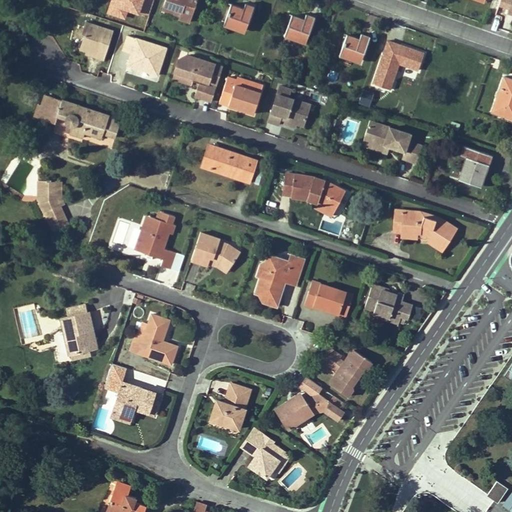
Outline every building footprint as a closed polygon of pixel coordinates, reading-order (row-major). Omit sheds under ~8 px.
[(166,0),(165,5),(182,11),(180,15),(179,19),(190,22),(198,0),(166,0)] [(231,4),(225,22),(242,28),(245,21),(249,22),(254,6),(247,4),(246,4),(244,8),(231,4)] [(180,15),(182,11),(165,5),(163,9),(180,15)] [(293,15),(286,34),(303,39),(306,32),(310,33),(316,17),(307,14),(305,19),(293,15)] [(245,21),(242,28),(225,22),(224,25),(245,33),(249,22),(245,21)] [(114,31),(86,22),(82,33),(85,34),(80,49),(87,51),(96,54),(96,57),(104,60),(114,31)] [(146,33),(158,37),(159,32),(147,28),(146,33)] [(306,32),(303,39),(286,34),(286,36),(306,43),(310,33),(306,32)] [(166,47),(128,34),(123,49),(131,52),(134,53),(133,57),(130,56),(127,64),(157,74),(166,47)] [(348,34),(341,53),(358,59),(361,51),(365,52),(370,37),(363,34),(362,34),(360,39),(348,34)] [(361,51),(358,59),(341,53),(340,56),(361,63),(365,52),(361,51)] [(212,101),(223,66),(190,55),(182,59),(178,71),(194,77),(193,80),(199,82),(195,95),(212,101)] [(194,77),(178,71),(176,79),(192,84),(193,80),(194,77)] [(244,109),(255,112),(264,84),(257,82),(254,89),(237,83),(238,79),(226,75),(218,100),(241,107),(241,105),(245,106),(244,109)] [(257,82),(239,76),(238,79),(237,83),(254,89),(257,82)] [(511,78),(505,76),(493,111),(511,117),(511,78)] [(281,118),(282,115),(288,116),(287,119),(297,123),(304,125),(310,108),(301,105),(302,100),(289,96),(292,88),(281,85),(268,123),(279,126),(281,118)] [(46,94),(43,106),(46,107),(42,118),(55,123),(53,132),(69,137),(71,133),(84,138),(86,132),(103,138),(104,134),(116,137),(120,124),(114,121),(116,117),(46,94)] [(35,116),(42,118),(46,107),(43,106),(39,104),(35,116)] [(374,121),(365,147),(390,155),(392,147),(407,152),(405,158),(419,162),(425,144),(411,139),(413,134),(374,121)] [(214,167),(217,168),(216,170),(219,171),(250,182),(252,174),(257,160),(210,145),(203,166),(213,169),(214,167)] [(487,163),(481,161),(467,157),(463,167),(459,179),(480,186),(484,173),(487,163)] [(266,163),(257,160),(252,174),(261,177),(266,163)] [(490,164),(487,163),(484,173),(480,186),(482,187),(490,164)] [(283,194),(292,195),(292,197),(309,200),(309,199),(310,196),(319,199),(318,202),(335,212),(346,191),(327,181),(318,178),(286,173),(283,194)] [(7,185),(0,181),(0,189),(4,190),(22,200),(7,185)] [(39,202),(45,216),(48,215),(41,200),(41,194),(49,194),(49,189),(53,188),(54,187),(58,187),(58,198),(61,205),(65,203),(62,196),(62,181),(39,181),(39,202)] [(41,200),(48,215),(56,233),(70,226),(61,205),(58,198),(58,187),(54,187),(53,188),(49,189),(49,194),(41,194),(41,200)] [(333,216),(335,212),(318,202),(315,206),(333,216)] [(427,216),(422,212),(395,210),(394,231),(401,232),(417,233),(420,233),(420,235),(421,237),(422,238),(424,239),(426,239),(428,238),(430,237),(431,238),(446,247),(458,229),(440,218),(436,220),(427,216)] [(176,216),(165,212),(162,220),(157,218),(152,216),(147,229),(143,228),(139,240),(143,242),(140,250),(164,259),(162,265),(171,269),(180,244),(168,240),(171,232),(174,233),(177,224),(173,223),(176,216)] [(143,228),(147,229),(152,216),(148,215),(143,228)] [(221,238),(202,232),(192,260),(209,266),(210,263),(213,264),(216,258),(222,261),(233,267),(242,252),(230,245),(220,241),(221,238)] [(431,238),(429,242),(444,251),(446,247),(431,238)] [(260,279),(256,293),(262,295),(261,302),(277,307),(282,292),(276,280),(282,276),(285,283),(296,286),(304,259),(291,255),(289,261),(268,254),(266,260),(261,263),(257,278),(260,279)] [(229,273),(233,267),(222,261),(216,258),(213,264),(218,265),(229,273)] [(282,292),(285,283),(282,276),(276,280),(282,292)] [(339,289),(313,281),(305,306),(314,309),(316,306),(323,309),(324,306),(330,308),(329,310),(341,314),(346,298),(337,295),(339,289)] [(383,287),(373,284),(365,308),(374,310),(400,318),(399,322),(405,324),(406,319),(409,320),(413,305),(403,301),(396,299),(398,295),(388,292),(382,290),(383,287)] [(354,294),(339,289),(337,295),(346,298),(341,314),(347,316),(354,294)] [(421,318),(424,306),(414,304),(411,315),(421,318)] [(70,318),(89,314),(86,306),(68,310),(70,318)] [(399,324),(399,322),(400,318),(374,310),(372,316),(399,324)] [(70,318),(63,320),(72,356),(73,355),(91,351),(93,350),(89,332),(95,330),(91,313),(89,314),(70,318)] [(133,350),(174,363),(180,345),(165,340),(160,339),(162,336),(166,337),(171,320),(153,313),(150,323),(145,336),(138,334),(133,350)] [(95,330),(89,332),(93,350),(99,349),(95,330)] [(330,348),(319,363),(330,371),(332,368),(337,371),(339,374),(337,377),(335,375),(329,383),(349,396),(354,389),(352,387),(358,378),(365,369),(367,370),(372,363),(353,349),(346,359),(348,361),(346,364),(343,362),(338,359),(340,356),(330,348)] [(91,351),(73,355),(74,360),(92,356),(91,351)] [(106,387),(121,392),(115,409),(124,412),(123,414),(134,418),(136,411),(137,408),(142,410),(158,415),(164,393),(125,381),(129,367),(114,363),(106,387)] [(511,363),(503,376),(511,382),(511,363)] [(365,369),(358,378),(352,387),(354,389),(357,387),(367,374),(367,370),(365,369)] [(222,401),(220,407),(217,406),(213,420),(241,429),(247,409),(246,408),(252,390),(233,384),(228,402),(222,401)] [(295,395),(295,400),(303,394),(301,391),(295,395)] [(322,406),(325,406),(327,407),(325,410),(340,420),(342,416),(341,410),(341,409),(346,402),(335,395),(329,402),(327,401),(328,399),(318,392),(316,393),(322,406)] [(321,410),(325,406),(322,406),(316,393),(305,397),(314,412),(321,410)] [(278,411),(289,428),(298,423),(299,420),(299,419),(300,418),(304,416),(305,415),(306,415),(307,416),(314,412),(305,397),(303,394),(295,400),(291,402),(290,401),(289,401),(287,401),(286,401),(285,403),(284,405),(285,406),(278,411)] [(133,422),(134,418),(123,414),(124,412),(115,409),(113,415),(133,422)] [(267,436),(264,434),(265,431),(256,426),(245,442),(256,450),(257,456),(251,464),(259,470),(261,468),(262,472),(268,476),(271,475),(276,468),(277,470),(283,462),(282,458),(287,450),(276,443),(278,440),(268,434),(267,436)] [(257,456),(256,450),(245,442),(243,445),(257,456)] [(282,458),(283,462),(277,470),(282,473),(293,456),(290,454),(291,453),(287,450),(282,458)] [(221,475),(214,470),(210,475),(218,480),(221,475)] [(498,481),(488,494),(487,495),(499,503),(509,489),(498,481)] [(117,482),(116,486),(129,490),(130,486),(117,482)] [(116,486),(108,508),(117,511),(118,511),(142,511),(143,511),(132,507),(134,502),(136,497),(127,494),(129,490),(116,486)] [(511,504),(511,492),(503,504),(509,509),(511,504)] [(463,507),(466,499),(452,493),(448,501),(463,507)] [(145,505),(134,502),(132,507),(143,511),(145,505)] [(204,511),(205,509),(207,504),(198,502),(195,511),(204,511)]
